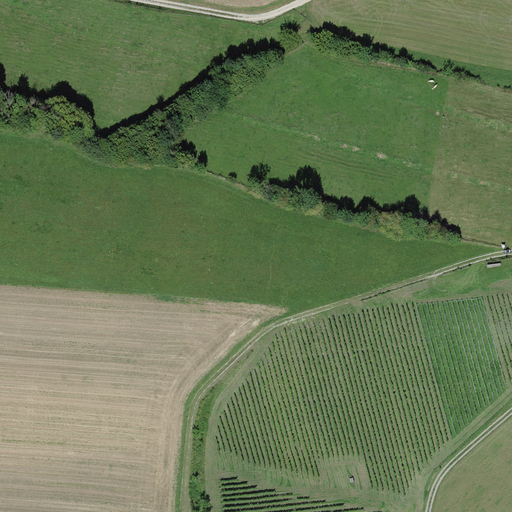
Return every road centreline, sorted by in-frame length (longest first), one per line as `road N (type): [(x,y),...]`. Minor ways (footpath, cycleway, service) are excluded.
road 1 (track): [(511,253),(283,321),(249,341),(209,378),(190,412),(180,511)]
road 2 (track): [(118,0),(242,22),(313,0)]
road 3 (track): [(426,511),(443,471),(511,410)]
